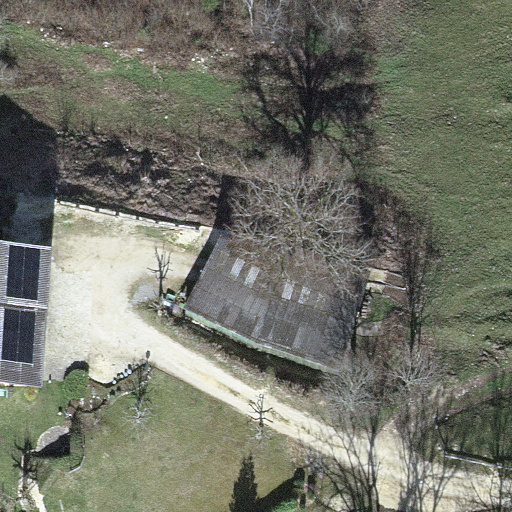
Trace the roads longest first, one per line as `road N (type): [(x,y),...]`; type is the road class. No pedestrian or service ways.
road 1 (track): [(114,330),(333,442),(511,488)]
road 2 (track): [(511,378),(430,409),(375,453)]
